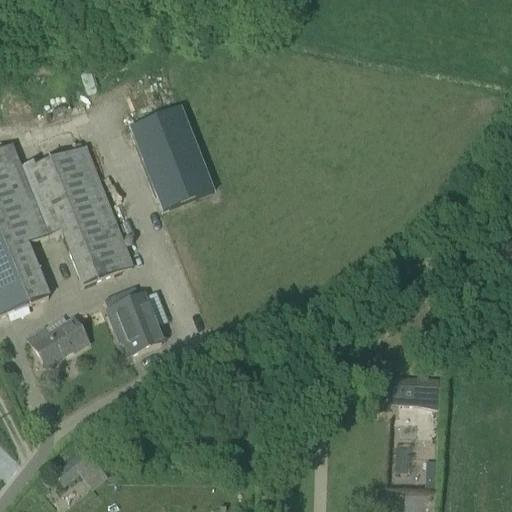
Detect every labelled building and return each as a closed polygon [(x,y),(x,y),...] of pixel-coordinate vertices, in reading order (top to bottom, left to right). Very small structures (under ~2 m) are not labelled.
[(180,112),(128,133),(161,216),(213,195),(180,112)] [(21,175),(0,182),(0,320),(46,302),(25,249),(60,235),(81,291),(131,271),(83,150),(34,171),(32,166),(19,171),(21,175)] [(133,292),(104,304),(108,313),(106,314),(114,336),(118,334),(128,360),(160,347),(154,332),(167,327),(155,297),(142,302),(141,300),(137,302),(133,292)] [(42,333),(27,343),(45,371),(72,354),(73,356),(87,348),(72,324),(46,340),(42,333)] [(388,389),(387,409),(416,411),(437,415),(437,392),(388,389)] [(93,465),(82,453),(51,479),(62,491),(93,465)]
